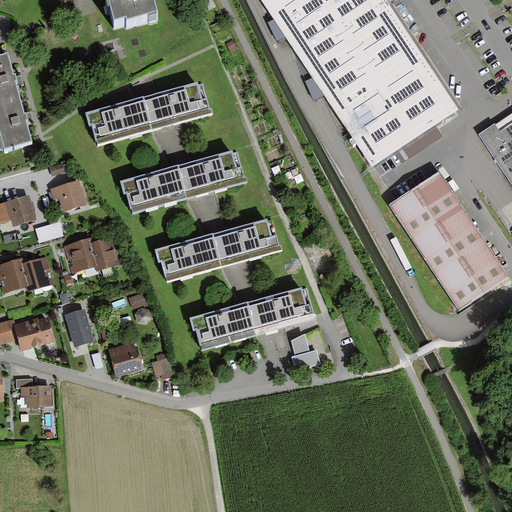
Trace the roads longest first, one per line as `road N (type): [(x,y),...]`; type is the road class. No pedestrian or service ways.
road 1 (residential): [(0,353),(168,402),(202,401)]
road 2 (residential): [(202,401),(346,375)]
